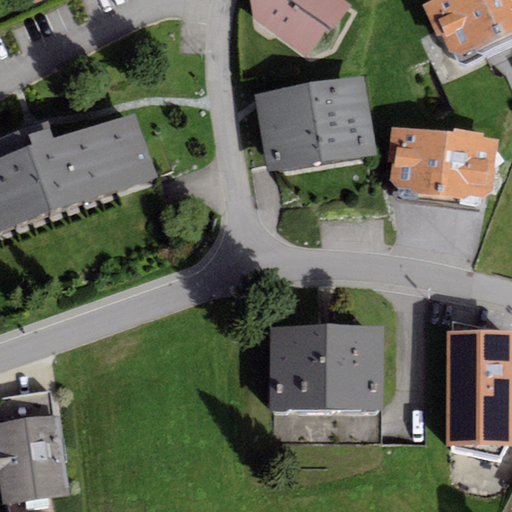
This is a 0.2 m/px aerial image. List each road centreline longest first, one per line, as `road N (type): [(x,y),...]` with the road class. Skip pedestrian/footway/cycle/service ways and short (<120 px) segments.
road 1 (residential): [(246,271),(218,78),(225,0)]
road 2 (residential): [(511,298),(363,269),(246,271)]
road 3 (residential): [(246,271),(0,356)]
